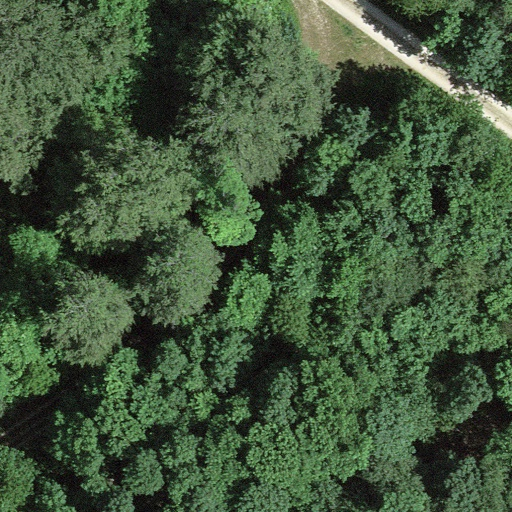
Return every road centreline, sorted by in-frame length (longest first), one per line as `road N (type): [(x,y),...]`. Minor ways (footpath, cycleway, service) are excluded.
road 1 (track): [(351,7),(264,228),(163,337),(0,450)]
road 2 (track): [(511,130),(341,0)]
